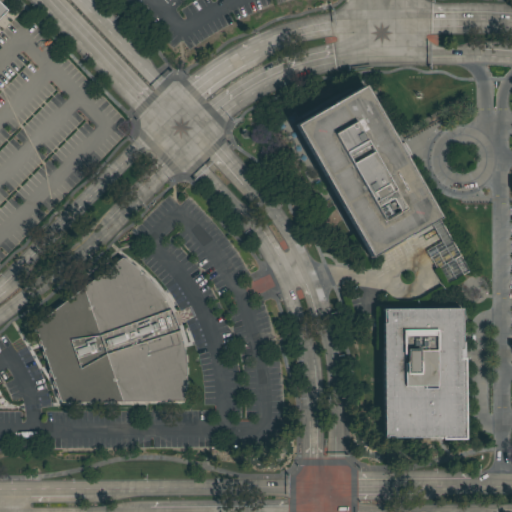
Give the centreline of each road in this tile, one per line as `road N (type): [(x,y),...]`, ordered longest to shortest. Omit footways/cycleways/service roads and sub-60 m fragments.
road 1 (tertiary): [(164,126),(1,286)]
road 2 (tertiary): [(325,493),(100,492)]
road 3 (tertiary): [(203,131),(251,89),(299,66),(388,51)]
road 4 (tertiary): [(52,9),(186,150)]
road 5 (tertiary): [(325,493),(338,469),(338,386),(326,323)]
road 6 (tertiary): [(394,18),(288,36),(242,58)]
road 7 (tertiary): [(468,491),(325,493)]
road 8 (tertiary): [(0,314),(108,229)]
road 9 (tertiary): [(203,131),(108,32)]
road 10 (tertiary): [(108,229),(203,131)]
road 11 (tertiary): [(285,275),(306,330),(317,404)]
